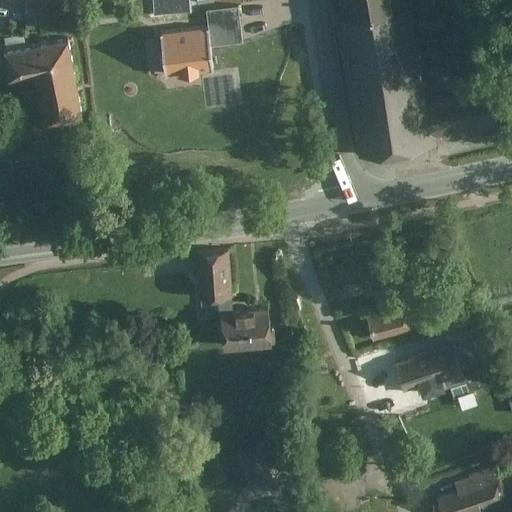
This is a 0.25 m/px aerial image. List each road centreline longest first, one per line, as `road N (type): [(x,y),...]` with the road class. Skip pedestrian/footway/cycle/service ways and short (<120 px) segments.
road 1 (secondary): [(289,214),(0,259)]
road 2 (residential): [(289,214),(375,445)]
road 3 (tertiary): [(317,0),(353,201)]
road 4 (secondary): [(511,169),(353,201)]
